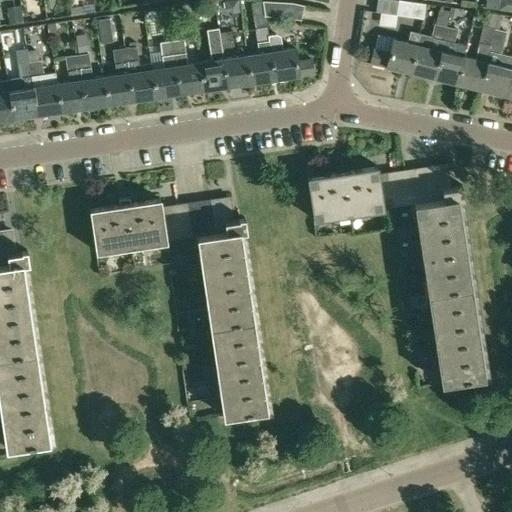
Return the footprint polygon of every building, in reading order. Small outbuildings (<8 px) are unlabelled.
[(237,0),(230,0),(224,1),(225,8),(231,12),(239,12),(237,0)] [(424,4),(398,0),(396,14),(422,18),(424,4)] [(191,3),(192,15),(204,13),(202,1),(191,3)] [(263,15),(273,16),(301,19),(304,5),(292,3),(262,1),(263,15)] [(190,3),(176,5),(178,18),(192,16),(190,3)] [(6,7),(9,24),(22,22),(20,5),(6,7)] [(455,83),(479,89),(493,29),(496,15),(492,14),(488,27),(483,26),(475,58),(464,55),(462,55),(455,83)] [(264,16),(254,18),(255,28),(265,26),(264,16)] [(109,18),(97,19),(99,31),(110,30),(109,18)] [(409,72),(432,78),(439,49),(441,40),(445,26),(433,23),(430,36),(418,34),(416,44),(409,72)] [(47,25),(48,32),(56,31),(55,24),(47,25)] [(255,82),(274,79),(267,35),(266,26),(265,26),(255,28),(258,53),(246,55),(250,83),(255,82)] [(432,78),(455,83),(462,55),(464,55),(466,45),(455,42),(458,29),(445,26),(441,40),(439,49),(432,78)] [(198,62),(203,90),(227,87),(223,58),(221,48),(219,34),(218,28),(207,29),(211,60),(198,62)] [(479,89),(502,94),(509,66),(510,67),(511,58),(511,56),(500,53),(506,32),(498,30),(493,29),(479,89)] [(416,44),(418,34),(410,32),(407,42),(383,36),(378,35),(374,49),(373,48),(370,63),(386,66),(386,67),(387,67),(388,67),(409,72),(416,44)] [(230,33),(219,34),(221,48),(232,47),(230,33)] [(276,34),(267,35),(274,79),(296,76),(298,76),(299,76),(314,73),(312,59),(296,61),(294,47),(282,49),(280,36),(276,34)] [(84,108),(108,104),(104,76),(91,78),(88,53),(89,53),(87,35),(75,37),(78,55),(76,55),(84,108)] [(179,94),(203,90),(198,62),(186,64),(183,39),(171,41),(179,94)] [(156,97),(179,94),(171,41),(160,43),(164,67),(152,69),(156,97)] [(123,48),(131,101),(156,97),(152,69),(151,62),(138,64),(135,46),(129,47),(123,48)] [(108,104),(131,101),(123,48),(120,48),(114,50),(112,50),(116,74),(104,76),(108,104)] [(19,78),(7,80),(13,118),(36,115),(31,87),(26,51),(26,49),(15,51),(17,65),(19,78)] [(36,115),(60,111),(56,83),(55,72),(43,74),(41,61),(39,61),(37,51),(35,50),(26,51),(31,87),(36,115)] [(60,111),(84,108),(76,55),(65,57),(69,81),(56,83),(60,111)] [(227,87),(250,83),(246,55),(223,58),(227,87)] [(511,67),(510,67),(509,66),(502,94),(511,96),(511,67)] [(0,120),(13,118),(7,80),(0,81),(0,120)] [(431,167),(426,168),(431,201),(419,203),(415,204),(436,351),(440,383),(484,376),(457,199),(464,198),(461,184),(460,184),(461,186),(449,187),(446,165),(433,167),(432,165),(431,165),(431,167)] [(384,208),(407,205),(402,171),(378,175),(377,166),(374,166),(374,167),(348,171),(347,166),(336,168),(336,173),(310,176),(307,177),(309,192),(311,203),(313,220),(384,210),(384,208)] [(426,168),(414,169),(419,203),(431,201),(426,168)] [(407,205),(415,204),(419,203),(414,169),(402,171),(407,205)] [(214,234),(202,235),(197,236),(223,416),(266,409),(241,232),(248,231),(246,218),(234,220),(230,197),(209,200),(214,234)] [(168,240),(188,237),(184,204),(163,207),(161,198),(132,202),(131,198),(119,200),(120,204),(90,209),(96,252),(168,242),(168,240)] [(214,234),(209,200),(197,202),(202,235),(214,234)] [(188,237),(197,236),(202,235),(197,202),(184,204),(188,237)] [(12,229),(0,230),(0,410),(5,448),(49,442),(43,403),(23,264),(30,263),(29,250),(15,252),(12,229)]
